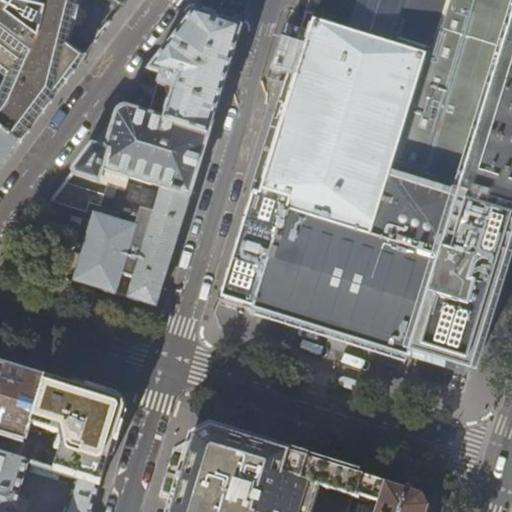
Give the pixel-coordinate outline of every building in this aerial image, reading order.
[(0,131),(19,145),(84,60),(68,48),(79,0),(0,0),(0,74),(7,80),(0,98),(0,131)] [(406,360),(407,357),(431,279),(367,259),(448,0),(312,0),(303,29),(248,206),(220,299),(252,309),(251,311),(354,344),(406,360)] [(511,0),(448,0),(367,259),(431,279),(407,357),(469,376),(498,281),(511,235),(511,0)] [(238,29),(193,14),(174,39),(149,72),(160,76),(156,86),(158,87),(148,117),(122,108),(105,131),(78,165),(71,175),(123,191),(127,179),(161,190),(188,199),(192,188),(228,71),(240,29),(238,29)] [(0,169),(19,145),(0,131),(0,169)] [(100,208),(104,195),(65,183),(49,203),(86,214),(89,204),(100,208)] [(171,255),(188,199),(161,190),(153,214),(140,210),(133,231),(92,218),(80,255),(71,253),(63,280),(86,287),(113,295),(119,277),(132,280),(126,300),(153,309),(155,307),(171,255)] [(4,366),(0,364),(0,453),(19,460),(26,438),(29,431),(45,378),(4,366)] [(122,414),(115,400),(79,389),(45,378),(29,431),(35,433),(36,427),(64,435),(58,455),(48,452),(43,467),(46,468),(100,485),(111,449),(122,414)] [(168,511),(354,511),(357,504),(369,508),(371,503),(377,505),(384,483),(326,465),(236,437),(209,429),(192,437),(182,468),(181,472),(180,476),(172,499),(168,511)] [(34,440),(26,438),(19,460),(27,463),(34,440)] [(0,511),(13,511),(19,494),(18,493),(27,463),(19,460),(0,453),(0,511)] [(91,511),(100,485),(46,468),(40,491),(68,500),(64,511),(91,511)] [(419,494),(384,483),(377,505),(371,503),(369,508),(357,504),(354,511),(427,511),(428,509),(425,503),(419,494)] [(436,498),(425,503),(428,509),(427,511),(439,511),(441,508),(436,498)]
